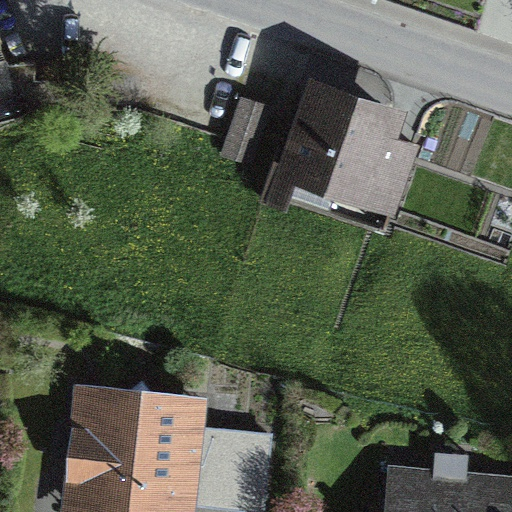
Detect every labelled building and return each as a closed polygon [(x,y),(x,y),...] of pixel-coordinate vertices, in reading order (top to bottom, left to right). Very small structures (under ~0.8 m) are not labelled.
[(285,200),(297,167),(393,200),(412,143),(383,133),(390,113),(318,88),(292,165),(273,158),(262,192),(285,200)] [(268,105),(241,96),(223,154),(250,163),(268,105)] [(179,440),(183,398),(151,395),(142,381),(129,393),(97,389),(93,430),(77,428),(73,473),(88,474),(84,511),(171,511),(175,483),(190,485),(194,441),(179,440)] [(260,500),(267,441),(207,434),(200,494),(260,500)] [(511,511),(511,481),(465,477),(467,452),(436,450),(434,475),(390,471),(386,511),(511,511)]
